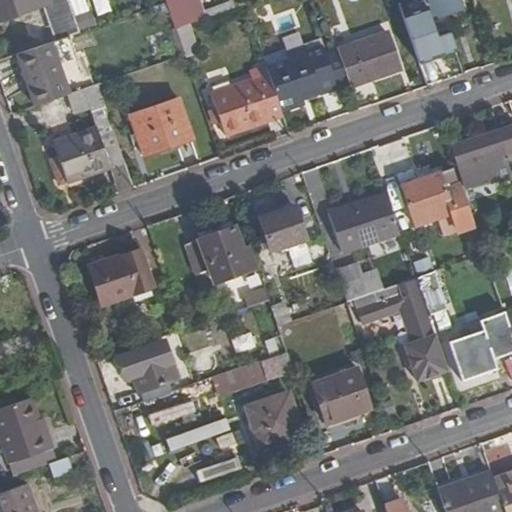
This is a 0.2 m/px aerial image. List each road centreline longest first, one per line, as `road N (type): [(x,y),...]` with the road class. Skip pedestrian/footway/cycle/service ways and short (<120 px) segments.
road 1 (residential): [(34,244),(511,77)]
road 2 (residential): [(225,511),(511,413)]
road 3 (residential): [(127,511),(34,244)]
